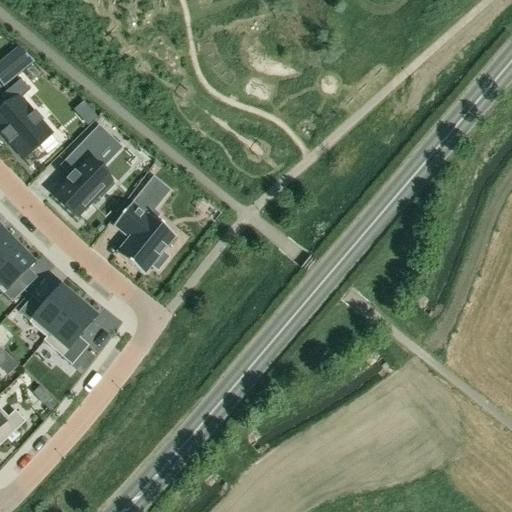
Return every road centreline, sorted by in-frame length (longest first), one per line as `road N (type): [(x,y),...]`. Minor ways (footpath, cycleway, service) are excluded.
road 1 (secondary): [(511,62),(127,509)]
road 2 (residential): [(156,324),(0,507)]
road 3 (residential): [(156,324),(0,179)]
